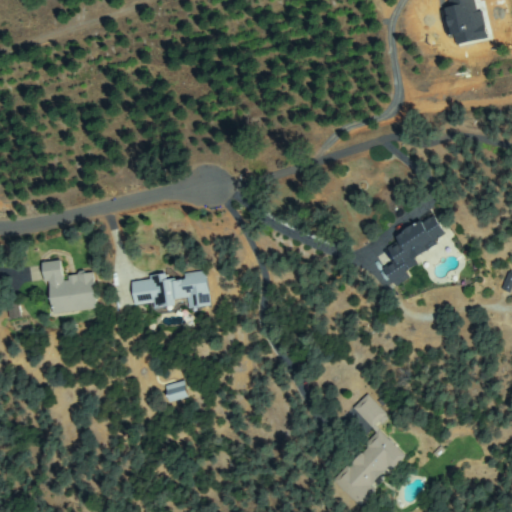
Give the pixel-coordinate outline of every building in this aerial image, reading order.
[(474,2),(473,0),(445,0),(448,9),(474,2)] [(398,258),(391,250),(427,215),(445,235),(395,282),(384,271),(398,258)] [(92,274),(99,305),(58,314),(47,265),(60,262),(64,280),(92,274)] [(510,272),(511,273),(511,288),(511,291),(503,287),(510,272)] [(186,298),(177,299),(177,311),(153,311),(153,303),(138,303),(138,279),(188,278),(188,274),(206,273),(207,309),(186,310),(186,298)] [(167,388),(182,381),(188,395),(173,402),(167,388)] [(385,417),(373,427),(355,407),(367,396),(385,417)] [(358,497),(356,499),(336,480),(380,435),(402,456),(371,488),(375,492),(364,503),(358,497)]
